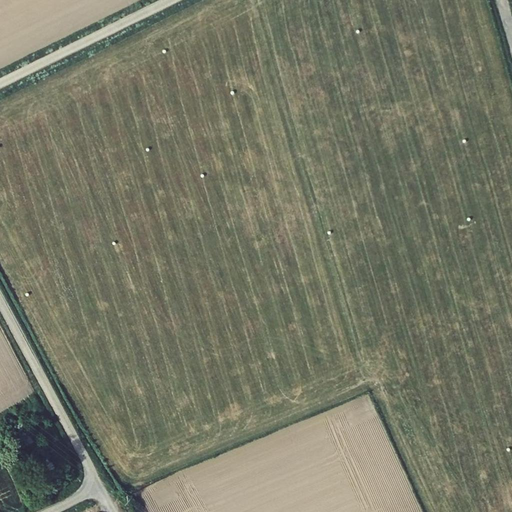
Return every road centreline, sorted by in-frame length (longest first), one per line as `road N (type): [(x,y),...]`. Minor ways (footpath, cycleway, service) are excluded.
road 1 (unclassified): [(0,298),(91,473),(83,493),(48,511)]
road 2 (unclassified): [(169,0),(0,83)]
